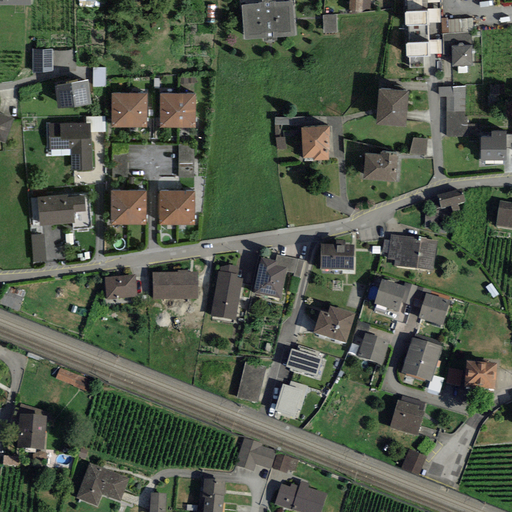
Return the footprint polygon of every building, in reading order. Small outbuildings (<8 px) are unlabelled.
[(277,38),(295,36),(292,2),(276,3),(275,1),(272,1),(271,0),(261,0),(262,2),(258,2),(258,4),(242,5),(244,40),(262,39),(263,42),(277,41),(277,38)] [(362,0),(349,0),(349,11),(362,12),(362,0)] [(362,0),(362,12),(370,12),(370,0),(362,0)] [(408,26),(428,25),(427,23),(441,22),(440,8),(428,9),(427,3),(427,0),(407,0),(408,12),(405,12),(405,26),(408,26)] [(337,32),(336,15),(323,15),(323,33),(337,32)] [(473,18),(448,20),(448,34),(472,33),(474,32),(473,18)] [(408,26),(408,43),(406,43),(406,57),(410,57),(410,68),(424,67),(424,57),(429,57),(429,54),(441,54),(441,40),(428,40),(428,25),(408,26)] [(472,65),(472,45),(472,33),(448,34),(442,34),(443,55),(452,55),(452,66),(472,65)] [(53,71),(52,49),(32,50),(32,73),(53,71)] [(106,67),(92,67),(93,87),(106,87),(106,67)] [(58,109),(91,104),(88,80),(55,87),(58,109)] [(466,86),(438,87),(439,97),(446,97),(446,112),(465,112),(466,86)] [(406,127),(408,91),(378,89),(376,125),(406,127)] [(129,127),(130,93),(112,93),(111,127),(129,127)] [(147,128),(147,93),(130,93),(129,127),(147,128)] [(177,128),(178,93),(160,93),(160,128),(177,128)] [(195,128),(195,93),(178,93),(177,128),(195,128)] [(465,117),(465,112),(446,112),(446,137),(467,137),(467,117),(465,117)] [(0,141),(5,143),(13,119),(0,113),(0,141)] [(304,125),(304,117),(275,117),(275,125),(280,125),(304,125)] [(92,171),(90,123),(48,125),(49,150),(71,149),(72,172),(92,171)] [(326,126),(301,128),(303,158),(313,158),(314,161),(329,160),(328,157),(328,151),(330,151),(329,126),(326,126)] [(481,161),(506,161),(506,131),(491,131),(491,138),(481,138),(481,161)] [(286,149),(285,137),(282,137),(276,138),(277,149),(286,149)] [(426,155),(427,139),(413,138),(409,152),(409,155),(426,155)] [(127,179),(128,144),(113,143),(112,178),(127,179)] [(178,178),(194,178),(194,144),(178,144),(178,178)] [(363,180),(396,182),(398,156),(396,156),(396,154),(380,153),(380,155),(365,154),(363,180)] [(461,189),(437,195),(440,208),(451,206),(453,213),(460,211),(458,204),(465,202),(461,189)] [(127,224),(128,191),(111,191),(111,224),(127,224)] [(146,225),(146,191),(128,191),(127,224),(146,225)] [(177,225),(177,191),(159,191),(159,225),(177,225)] [(194,225),(194,191),(177,191),(177,225),(194,225)] [(84,196),(67,197),(67,195),(37,197),(40,226),(74,224),(73,213),(85,212),(84,196)] [(511,202),(499,201),(496,226),(511,228),(511,202)] [(46,262),(44,234),(31,235),(33,263),(46,262)] [(434,271),(437,241),(391,235),(390,241),(388,253),(387,259),(395,260),(394,266),(434,271)] [(388,253),(390,241),(384,240),(382,252),(388,253)] [(336,245),(321,244),(320,269),(353,270),(354,245),(343,245),(336,245)] [(298,259),(277,255),(275,261),(277,261),(277,265),(288,268),(287,272),(294,274),(295,274),(298,259)] [(253,293),(281,299),(287,272),(288,268),(277,265),(277,261),(275,261),(260,258),(253,293)] [(305,261),(298,259),(295,274),(294,274),(293,276),(301,278),(305,261)] [(237,274),(239,267),(239,266),(230,265),(220,267),(219,271),(237,274)] [(210,316),(236,320),(242,279),(237,278),(237,274),(219,271),(218,271),(210,316)] [(153,299),(198,298),(198,272),(152,273),(153,299)] [(106,300),(137,296),(135,275),(104,278),(106,300)] [(401,303),(406,287),(404,286),(381,280),(374,304),(399,311),(401,303)] [(418,286),(405,283),(404,286),(406,287),(401,303),(412,306),(418,286)] [(491,284),(486,287),(493,298),(499,295),(491,284)] [(431,290),(418,286),(412,306),(421,308),(426,293),(430,294),(431,290)] [(26,293),(8,287),(0,302),(0,304),(18,312),(26,293)] [(442,326),(450,301),(430,294),(426,293),(421,308),(418,318),(442,326)] [(346,343),(355,314),(330,306),(328,313),(320,311),(314,333),(346,343)] [(367,334),(370,325),(358,321),(353,337),(363,340),(365,333),(367,334)] [(383,364),(389,340),(367,334),(365,333),(363,340),(358,358),(383,364)] [(434,375),(442,347),(412,338),(401,373),(430,382),(432,382),(434,375)] [(297,350),(318,357),(320,352),(298,345),(297,350)] [(297,350),(292,349),(286,366),(316,376),(322,358),(318,357),(297,350)] [(463,387),(495,389),(497,363),(465,360),(463,387)] [(257,403),(266,367),(246,362),(237,398),(257,403)] [(95,382),(60,368),(56,379),(73,385),(73,387),(90,393),(91,392),(95,382)] [(440,393),(444,378),(434,375),(432,382),(430,382),(428,389),(440,393)] [(291,381),(289,386),(283,384),(275,411),(295,417),(297,409),(301,410),(308,386),(291,381)] [(400,401),(398,400),(390,427),(416,435),(425,408),(424,408),(425,403),(402,396),(400,401)] [(17,448),(44,449),(47,411),(20,404),(17,448)] [(244,438),(234,465),(253,472),(255,464),(262,446),(262,445),(244,438)] [(276,451),(262,446),(255,464),(270,470),(276,451)] [(418,476),(427,456),(409,449),(400,468),(418,476)] [(272,469),(287,473),(288,470),(291,458),(277,454),(272,469)] [(20,466),(21,457),(3,456),(3,465),(20,466)] [(298,460),(291,458),(288,470),(295,472),(298,460)] [(129,477),(89,463),(76,499),(97,507),(102,494),(120,501),(129,477)] [(225,480),(204,479),(203,497),(205,497),(202,511),(222,511),(224,495),(225,480)] [(275,505),(299,511),(321,511),(327,494),(308,488),(309,484),(301,481),(299,486),(291,484),(290,487),(281,484),(275,505)] [(165,511),(166,493),(150,493),(149,511),(165,511)]
